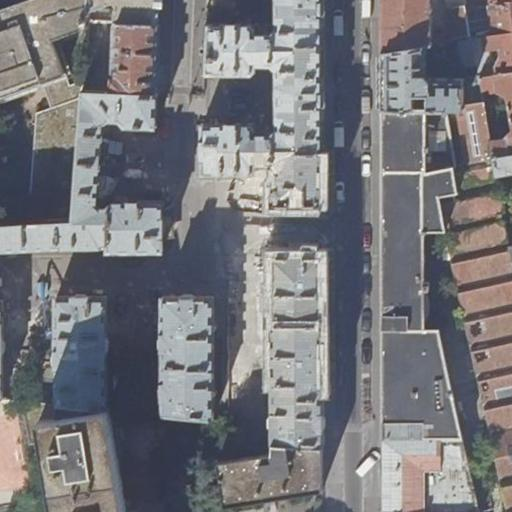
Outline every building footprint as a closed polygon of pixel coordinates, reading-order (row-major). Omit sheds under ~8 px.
[(53,40),(89,27),(89,26),(89,20),(90,9),(90,0),(27,0),(0,9),(0,96),(42,81),(52,108),(37,113),(29,223),(74,221),(84,91),(85,81),(69,86),(53,40)] [(161,0),(90,0),(90,9),(116,1),(118,6),(115,10),(115,21),(160,23),(161,0)] [(323,207),(322,0),(277,0),(277,28),(271,36),(257,36),(256,30),(252,26),(206,24),(204,74),(252,75),(257,72),(257,68),(272,68),(278,73),(277,131),(271,135),(255,135),(255,130),(251,126),(203,125),(203,173),(255,176),(257,168),(272,168),(278,172),(277,186),(272,185),(272,206),(289,206),(289,210),(292,214),(300,214),(304,210),(304,207),(323,207)] [(432,45),(430,0),(382,0),(382,53),(427,46),(432,45)] [(472,39),(465,0),(445,0),(446,4),(450,3),(453,42),(459,41),(472,39)] [(511,0),(491,3),(490,4),(495,35),(511,32),(511,0)] [(158,70),(160,23),(115,21),(89,20),(89,26),(89,27),(85,81),(84,91),(157,95),(158,86),(158,70)] [(511,32),(495,35),(485,37),(487,46),(501,44),(502,54),(497,61),(498,72),(511,69),(511,32)] [(476,62),(472,39),(459,41),(462,61),(466,64),(476,62)] [(481,93),(478,74),(462,77),(431,77),(427,74),(427,46),(382,53),(382,78),(383,108),(412,108),(413,93),(423,93),(423,108),(445,108),(445,109),(457,109),(467,162),(492,156),(489,140),(481,93)] [(511,69),(498,72),(478,74),(481,93),(498,90),(508,94),(511,113),(511,112),(511,69)] [(99,209),(94,201),(100,123),(106,121),(121,122),(126,127),(156,129),(157,95),(84,91),(74,221),(29,223),(0,224),(0,398),(1,399),(2,304),(0,303),(0,250),(105,247),(105,252),(159,251),(159,237),(167,238),(167,219),(159,219),(159,203),(112,203),(104,209),(99,209)] [(511,511),(511,252),(510,246),(506,224),(503,211),(497,188),(495,177),(492,157),(492,156),(467,162),(456,165),(445,109),(445,108),(423,108),(412,108),(383,108),(383,140),(385,487),(384,511),(480,511),(439,329),(425,329),(426,321),(427,321),(429,317),(431,309),(431,305),(430,297),(427,292),(425,292),(425,290),(430,290),(430,283),(425,283),(425,234),(445,229),(507,511),(511,511)] [(511,112),(511,113),(511,117),(511,129),(505,137),(489,140),(492,156),(492,157),(511,153),(511,112)] [(511,153),(492,157),(495,177),(511,173),(511,153)] [(511,222),(511,211),(511,210),(503,211),(506,224),(511,222)] [(323,355),(323,255),(272,255),(271,442),(324,445),(323,355)] [(211,419),(212,300),(162,299),(163,414),(211,419)] [(106,409),(105,301),(58,301),(57,404),(106,409)] [(126,511),(110,412),(57,420),(57,404),(21,400),(28,445),(43,444),(54,511),(126,511)] [(324,471),(324,445),(271,442),(271,455),(216,463),(222,508),(272,499),(324,490),(324,471)]
